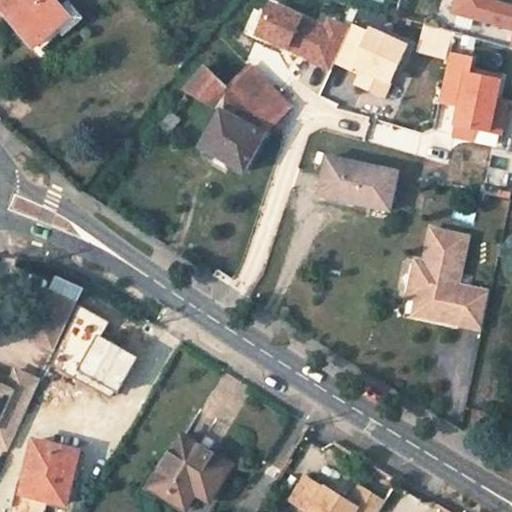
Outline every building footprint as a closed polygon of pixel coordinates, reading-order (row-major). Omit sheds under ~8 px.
[(0,0),(0,2),(36,46),(56,29),(63,37),(84,21),(68,2),(61,8),(54,0),(0,0)] [(310,63),(331,72),(335,64),(352,27),(329,17),(326,24),(274,0),(257,37),(311,61),(310,63)] [(492,0),(458,0),(456,13),(511,28),(511,6),(492,1),(492,0)] [(354,73),(356,68),(394,86),(413,45),(373,26),(371,31),(354,23),(352,27),(335,64),(354,73)] [(441,103),(461,107),(457,126),(495,134),(505,136),(511,102),(502,100),(507,80),(473,73),(477,57),(451,52),(441,103)] [(269,129),(292,109),(250,66),(230,87),(268,127),(269,129)] [(184,92),(220,110),(200,146),(244,171),(268,127),(230,87),(228,88),(206,68),(184,92)] [(176,119),(170,114),(155,133),(161,139),(176,119)] [(295,156),(283,143),(278,151),(292,165),(295,156)] [(397,172),(327,158),(319,193),(352,200),(352,203),(389,210),(397,172)] [(456,290),(467,241),(431,233),(424,267),(415,265),(407,301),(416,303),(433,306),(429,322),(481,333),(488,297),(456,290)] [(50,288),(28,335),(56,348),(78,300),(50,288)] [(433,306),(416,303),(412,318),(429,322),(433,306)] [(0,437),(11,443),(38,384),(15,373),(6,391),(0,387),(0,437)] [(231,466),(180,436),(149,488),(186,510),(195,494),(209,503),(231,466)] [(0,448),(7,452),(11,443),(0,437),(0,448)] [(66,506),(78,453),(34,442),(22,494),(16,493),(11,511),(45,511),(46,511),(49,501),(66,506)] [(378,511),(384,502),(358,488),(349,504),(333,496),(330,502),(321,497),(323,494),(303,483),(289,507),(298,511),(378,511)]
